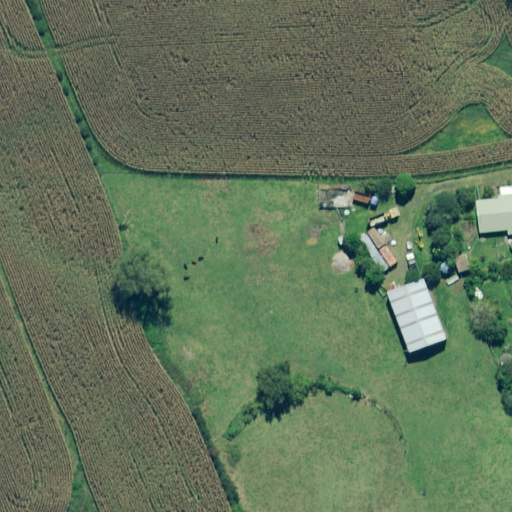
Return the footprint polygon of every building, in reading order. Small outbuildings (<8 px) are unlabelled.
[(511,187),(501,188),(502,199),(478,202),(481,233),(509,230),(509,235),(511,234),(511,187)] [(471,269),(465,253),(455,256),(460,273),(471,269)] [(451,262),(437,266),(440,278),(454,274),(451,262)] [(447,340),(425,280),(389,293),(411,353),(447,340)] [(511,295),(511,296),(503,302),(506,307),(498,313),(511,332),(511,295)]
